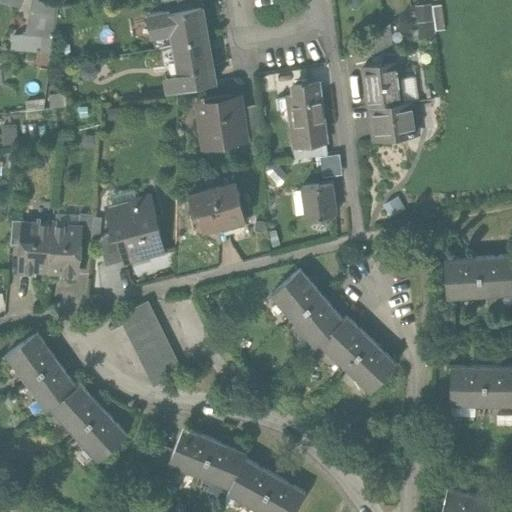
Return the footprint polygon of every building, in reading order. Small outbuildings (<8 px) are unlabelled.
[(62,5),(45,0),(33,0),(20,46),(47,54),(62,5)] [(175,0),(177,9),(203,5),(202,0),(175,0)] [(434,2),(419,3),(421,34),(436,33),(434,2)] [(178,37),(180,52),(215,47),(208,4),(203,5),(177,9),(149,14),(153,41),(178,37)] [(180,52),(183,65),(163,68),(166,89),(220,81),(215,47),(180,52)] [(401,58),(365,62),(368,101),(372,101),(405,97),(401,58)] [(319,86),(279,89),(282,120),(287,120),(290,149),(324,146),(319,86)] [(241,94),(199,101),(205,145),(248,139),(241,94)] [(405,97),(372,101),(376,143),(415,139),(414,130),(429,129),(426,105),(412,107),(411,97),(405,97)] [(340,150),(321,153),(324,174),(343,171),(340,150)] [(243,215),(233,178),(188,189),(198,226),(243,215)] [(332,182),(297,185),(300,218),(336,215),(332,182)] [(170,240),(156,193),(111,206),(125,253),(170,240)] [(56,218),(25,215),(20,264),(51,267),(56,218)] [(87,221),(56,218),(51,267),(82,270),(87,221)] [(511,258),(481,260),(483,293),(511,290),(511,258)] [(481,260),(445,262),(447,295),(483,293),(481,260)] [(326,303),(305,277),(279,298),(300,323),(326,303)] [(346,328),(326,303),(300,323),(321,349),(325,345),(346,328)] [(180,365),(148,304),(114,322),(146,383),(180,365)] [(373,345),(351,323),(346,328),(325,345),(350,369),(373,345)] [(57,362),(35,331),(8,350),(30,381),(57,362)] [(397,368),(373,345),(350,369),(374,392),(397,368)] [(78,391),(57,362),(30,381),(53,412),(56,410),(78,391)] [(511,365),(484,366),(484,399),(511,398),(511,365)] [(484,366),(448,366),(448,399),(484,399),(484,366)] [(107,415),(81,389),(78,391),(56,410),(83,438),(107,415)] [(134,442),(107,415),(83,438),(110,465),(134,442)] [(220,444),(184,429),(177,445),(171,461),(207,475),(220,444)] [(171,461),(177,445),(161,439),(153,461),(169,467),(171,461)] [(207,475),(239,487),(251,462),(253,458),(220,444),(207,475)] [(265,508),(282,480),(251,462),(239,487),(236,490),(265,508)] [(302,511),(312,497),(282,480),(265,508),(272,511),(302,511)] [(476,511),(479,501),(445,493),(440,511),(476,511)] [(511,511),(511,509),(479,501),(476,511),(511,511)]
